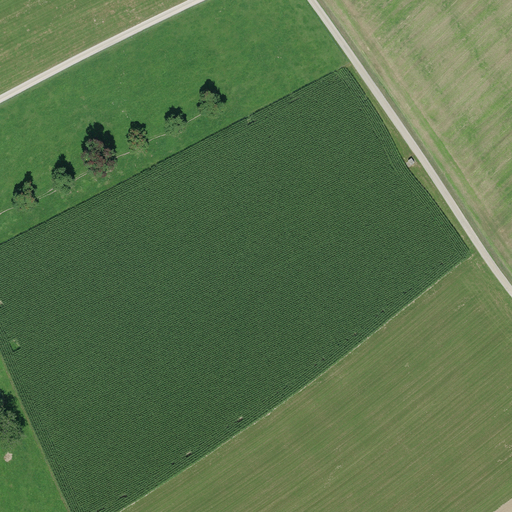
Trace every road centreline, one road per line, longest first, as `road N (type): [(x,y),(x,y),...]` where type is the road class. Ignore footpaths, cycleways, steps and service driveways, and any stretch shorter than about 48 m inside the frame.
road 1 (track): [(312,0),(511,289)]
road 2 (track): [(0,99),(196,0)]
